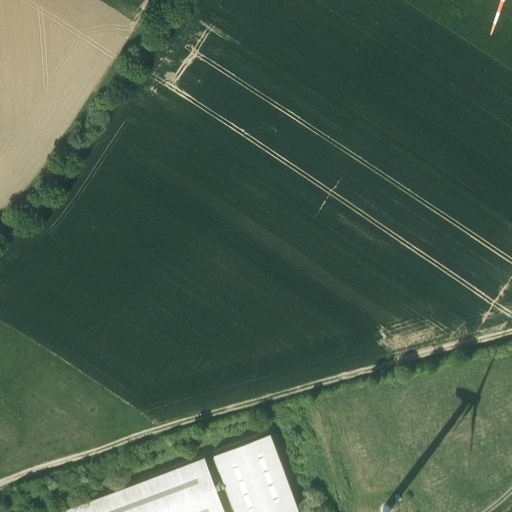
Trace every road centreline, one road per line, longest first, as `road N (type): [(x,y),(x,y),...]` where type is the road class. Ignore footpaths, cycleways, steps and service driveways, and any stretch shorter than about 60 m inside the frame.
road 1 (track): [(511,331),(141,433),(16,478)]
road 2 (track): [(0,216),(23,199),(158,0)]
